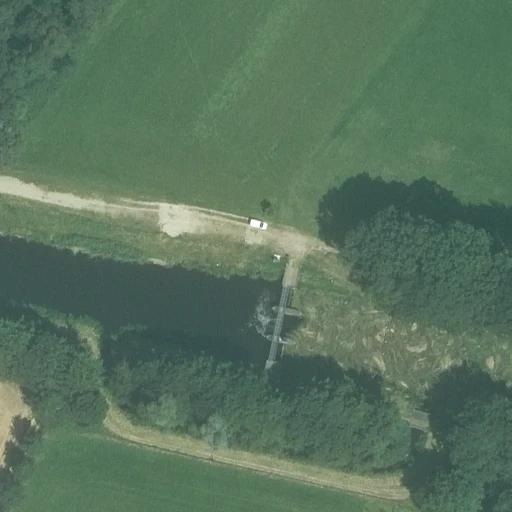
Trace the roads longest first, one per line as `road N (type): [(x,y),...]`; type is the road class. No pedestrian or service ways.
road 1 (track): [(296,242),(0,185)]
road 2 (track): [(511,285),(296,242)]
